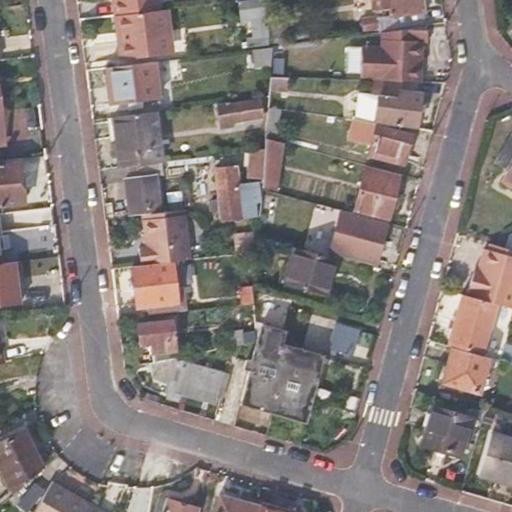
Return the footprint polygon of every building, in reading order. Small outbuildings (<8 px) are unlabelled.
[(112,1),(114,17),(119,16),(162,11),(165,10),(163,0),(117,0),(118,0),(112,1)] [(248,47),(267,44),(259,0),(256,0),(239,3),(241,22),(249,21),(252,34),(256,33),(257,37),(247,38),(248,47)] [(372,0),(373,8),(389,6),(390,15),(361,19),(363,35),(380,32),(425,26),(421,0),(372,0)] [(162,11),(168,54),(173,53),(167,10),(165,10),(162,11)] [(162,11),(119,16),(122,43),(118,43),(121,61),(168,54),(162,11)] [(119,16),(114,17),(118,43),(122,43),(119,16)] [(272,22),(275,42),(288,41),(285,21),(272,22)] [(425,26),(380,32),(380,41),(417,42),(421,42),(426,42),(427,26),(425,26)] [(359,80),(420,82),(421,66),(416,66),(417,42),(380,41),(380,48),(360,47),(359,80)] [(251,50),(257,97),(268,95),(269,77),(271,47),(251,50)] [(159,98),(155,62),(106,69),(111,104),(159,98)] [(288,77),(271,77),(271,89),(286,91),(288,77)] [(260,117),(257,97),(218,102),(221,123),(260,117)] [(378,97),(375,121),(416,127),(420,103),(378,97)] [(267,107),(265,139),(277,142),(281,109),(267,107)] [(119,166),(130,165),(163,161),(156,110),(113,116),(119,166)] [(378,127),(370,154),(403,163),(410,135),(378,127)] [(511,184),(511,134),(496,162),(510,169),(503,180),(511,184)] [(282,143),(277,142),(265,139),(264,148),(262,179),(261,187),(277,189),(282,143)] [(248,177),(262,179),(264,148),(250,149),(248,177)] [(0,204),(25,201),(20,159),(0,161),(0,204)] [(163,161),(130,165),(132,177),(125,178),(129,215),(161,211),(156,174),(166,172),(164,160),(163,161)] [(219,203),(254,199),(252,184),(238,186),(235,167),(216,170),(219,203)] [(398,177),(366,169),(355,209),(387,217),(398,177)] [(219,203),(211,204),(211,208),(220,207),(221,218),(257,214),(254,199),(219,203)] [(183,208),(141,214),(142,219),(184,213),(183,208)] [(0,229),(27,226),(25,210),(0,213),(0,229)] [(184,213),(142,219),(145,247),(138,248),(140,264),(171,260),(189,258),(184,213)] [(385,225),(353,216),(343,254),(375,262),(385,225)] [(331,258),(292,247),(283,281),(321,293),(331,258)] [(473,278),(468,296),(486,301),(486,302),(511,309),(511,257),(484,251),(479,270),(477,279),(473,278)] [(0,298),(21,296),(17,253),(0,254),(0,298)] [(176,302),(171,260),(140,264),(133,265),(138,307),(176,302)] [(461,298),(485,304),(486,302),(486,301),(468,296),(458,294),(457,297),(461,298)] [(482,315),(485,304),(461,298),(447,346),(453,347),(483,356),(494,318),(482,315)] [(151,341),(152,351),(174,348),(170,321),(139,325),(142,342),(151,341)] [(359,330),(340,324),(333,348),(352,354),(359,330)] [(261,326),(257,340),(240,403),(304,420),(322,356),(282,344),(285,332),(261,326)] [(483,356),(453,347),(443,382),(480,392),(490,358),(483,356)] [(222,373),(170,357),(148,361),(154,380),(167,384),(167,386),(214,401),(222,373)] [(423,443),(461,454),(473,417),(434,406),(423,443)] [(0,465),(14,493),(43,467),(24,429),(0,441),(0,465)] [(482,475),(511,483),(511,440),(493,435),(482,475)] [(85,511),(88,508),(50,485),(35,511),(85,511)] [(277,511),(258,506),(220,495),(215,511),(277,511)] [(197,511),(198,509),(170,501),(167,511),(197,511)]
